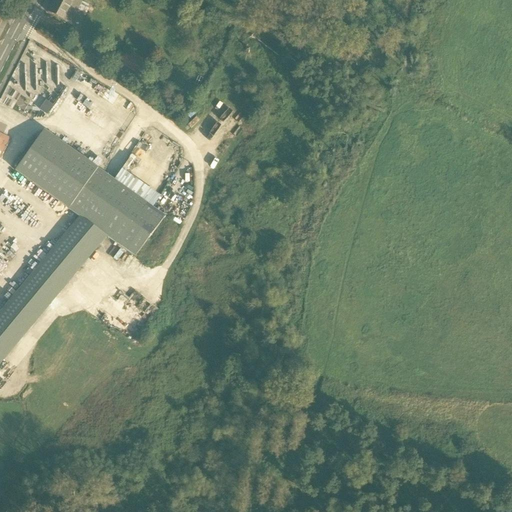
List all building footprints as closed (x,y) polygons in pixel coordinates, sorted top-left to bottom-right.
[(82,2),(78,0),(54,0),(48,13),(73,26),(81,11),(78,10),(82,2)] [(105,45),(96,59),(104,64),(114,50),(105,45)] [(136,74),(144,59),(123,47),(115,63),(136,74)] [(46,101),(39,110),(47,115),(54,106),(46,101)] [(80,217),(0,313),(0,364),(107,236),(135,256),(165,216),(44,130),(38,138),(35,136),(29,144),(33,146),(25,157),(21,153),(13,163),(18,167),(15,171),(80,217)]
